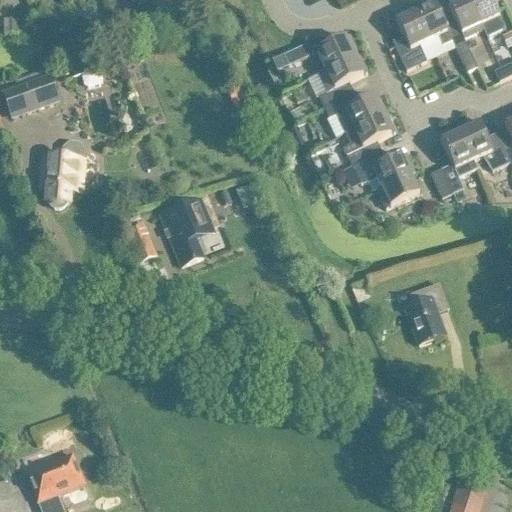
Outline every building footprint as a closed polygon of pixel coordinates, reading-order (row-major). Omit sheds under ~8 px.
[(465,0),(466,3),(467,3),(480,31),(481,30),(500,22),(489,0),(465,0)] [(467,3),(466,3),(448,12),(453,24),(464,44),(483,35),(481,30),(480,31),(467,3)] [(464,44),(453,24),(443,28),(432,5),(413,14),(429,46),(438,42),(443,51),(452,47),(455,53),(466,48),(464,44)] [(429,46),(413,14),(394,23),(405,46),(395,52),(407,76),(427,67),(420,51),(429,46)] [(3,24),(3,36),(16,36),(16,24),(3,24)] [(511,51),(511,37),(503,42),(508,53),(511,51)] [(317,57),(326,76),(358,60),(349,41),(317,57)] [(478,73),(466,48),(455,53),(467,78),(478,73)] [(289,71),(314,60),(309,49),(283,60),(289,71)] [(367,79),(358,60),(326,76),(335,95),(319,102),(324,113),(349,101),(344,91),(367,79)] [(499,87),(511,81),(511,68),(494,76),(499,87)] [(60,108),(51,81),(48,82),(45,75),(15,85),(18,92),(2,98),(12,125),(60,108)] [(81,80),(84,90),(88,93),(99,90),(102,86),(99,76),(81,80)] [(228,95),(235,112),(242,108),(238,100),(243,97),(239,90),(228,95)] [(354,135),(386,120),(377,100),(354,112),(349,101),(324,113),(329,124),(336,120),(345,139),(354,135)] [(298,113),(291,116),(295,125),(302,122),(298,113)] [(395,139),(386,120),(354,135),(358,144),(343,154),(352,172),(377,160),(372,150),(395,139)] [(0,150),(10,146),(0,122),(0,150)] [(511,122),(503,126),(511,144),(511,150),(504,155),(510,169),(511,172),(511,122)] [(477,125),(458,134),(473,167),(483,162),(492,177),(510,169),(504,155),(499,144),(488,149),(477,125)] [(254,148),(243,126),(228,133),(239,155),(254,148)] [(477,175),(473,167),(458,134),(439,143),(452,170),(441,175),(453,200),(457,208),(466,204),(462,196),(464,195),(458,183),(477,175)] [(41,193),(48,194),(46,208),(49,208),(51,212),(55,214),(59,214),(63,213),(66,209),(69,210),(70,197),(81,198),(84,166),(82,166),(83,155),(79,149),(70,148),(64,153),(63,164),(44,163),(42,177),(41,193)] [(382,171),(377,160),(352,172),(360,190),(377,185),(381,193),(382,194),(410,181),(415,179),(405,160),(382,171)] [(453,200),(441,175),(430,180),(442,205),(453,200)] [(419,200),(410,181),(382,194),(381,193),(377,195),(386,215),(419,200)] [(234,192),(239,211),(259,207),(255,187),(234,192)] [(201,205),(160,221),(181,273),(203,264),(196,245),(214,237),(201,205)] [(138,270),(141,268),(158,261),(144,227),(140,228),(137,220),(123,226),(127,235),(124,237),(138,270)] [(437,320),(449,315),(439,290),(410,301),(414,312),(405,315),(419,351),(445,342),(437,320)] [(88,499),(85,490),(73,461),(46,471),(41,457),(21,465),(27,479),(26,479),(38,509),(39,511),(62,511),(58,501),(67,498),(70,505),(74,508),(87,503),(88,499)] [(460,482),(450,511),(476,511),(483,489),(460,482)]
